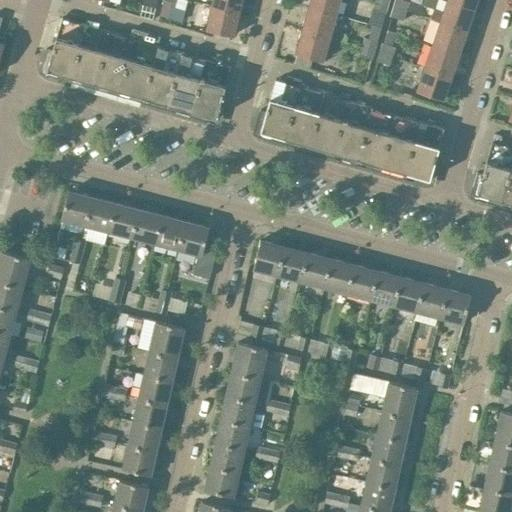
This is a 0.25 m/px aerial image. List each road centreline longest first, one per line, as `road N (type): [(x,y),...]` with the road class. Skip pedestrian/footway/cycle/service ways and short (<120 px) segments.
road 1 (residential): [(242,209),(175,511)]
road 2 (residential): [(242,209),(497,276)]
road 3 (residential): [(6,133),(23,152),(242,209)]
road 4 (residential): [(445,511),(497,276)]
road 5 (residential): [(445,203),(233,141)]
road 6 (residential): [(233,141),(52,89),(21,92)]
road 7 (residential): [(445,203),(503,0)]
road 8 (residential): [(233,141),(269,0)]
